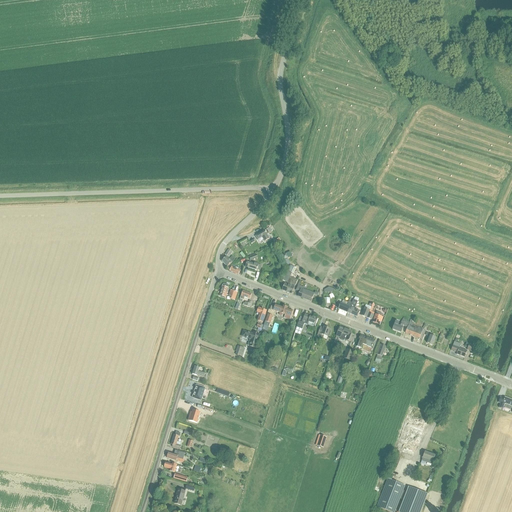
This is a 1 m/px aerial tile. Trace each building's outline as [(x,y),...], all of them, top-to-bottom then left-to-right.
[(258,240),(262,238),(265,242),(270,239),(265,231),(257,235),(258,236),(256,237),(258,240)] [(222,261),(227,267),(232,263),(226,257),(222,261)] [(247,262),(245,267),(248,268),(257,271),(257,270),(257,268),(258,269),(258,268),(257,268),(259,264),(254,263),(253,264),(247,262)] [(287,271),(282,280),(287,283),(287,284),(285,283),(282,290),(291,294),(292,294),(297,280),(290,277),(292,273),(295,267),(290,265),(287,271)] [(228,269),(228,270),(230,271),(238,274),(240,270),(232,266),(232,267),(229,267),(228,269)] [(223,285),(222,285),(220,296),(226,298),(228,290),(227,290),(228,285),(224,284),(223,285)] [(299,292),(298,296),(311,301),(314,294),(303,289),(303,287),(298,285),(296,291),(299,292)] [(229,290),(227,296),(230,296),(229,299),(234,301),(236,292),(229,290)] [(252,295),(243,291),(240,300),(243,301),(243,300),(244,300),(245,297),(251,299),(252,295)] [(350,307),(348,313),(358,317),(360,311),(355,309),(358,302),(359,299),(358,298),(356,297),(355,298),(354,300),(352,303),(350,307)] [(341,303),(338,309),(348,313),(350,307),(352,303),(348,301),(348,302),(346,305),(342,303),(341,303)] [(293,311),(287,309),(288,308),(283,306),(282,307),(275,305),(275,307),(271,306),(270,310),(279,313),(279,314),(279,315),(281,316),(283,315),(283,314),(291,317),(293,311)] [(262,309),(258,308),(257,312),(260,313),(258,321),(262,323),(266,311),(262,309)] [(367,317),(369,312),(370,310),(364,308),(361,315),(367,317)] [(376,314),(373,322),(378,324),(380,325),(381,321),(383,317),(381,316),(382,314),(377,312),(376,314)] [(265,322),(264,325),(269,327),(270,323),(273,316),(268,314),(265,322)] [(299,321),(297,327),(302,329),(304,324),(315,328),(316,325),(318,319),(310,316),(305,314),(303,320),(302,323),(299,321)] [(403,319),(400,325),(407,327),(409,322),(406,321),(403,319)] [(396,321),(393,329),(401,332),(403,327),(398,325),(399,322),(396,321)] [(410,322),(406,333),(420,338),(424,328),(410,322)] [(323,328),(320,327),(317,335),(323,337),(324,336),(328,337),(331,329),(324,327),(323,328)] [(351,332),(340,327),(336,336),(340,338),(341,340),(344,341),(345,340),(352,342),(355,336),(350,334),(351,332)] [(249,347),(254,348),(259,334),(254,333),(253,334),(246,332),(245,337),(250,339),(249,344),(248,344),(247,346),(249,346),(249,347)] [(426,333),(425,335),(429,337),(427,343),(433,345),(436,338),(431,336),(432,335),(426,333)] [(358,343),(356,347),(362,349),(362,350),(370,353),(372,349),(373,346),(375,341),(367,338),(361,335),(358,343)] [(467,351),(459,348),(461,344),(454,342),(451,350),(457,352),(457,354),(465,357),(467,351)] [(378,355),(377,355),(375,362),(380,364),(382,357),(383,358),(387,346),(380,344),(377,354),(378,355)] [(242,357),(244,349),(238,346),(235,355),(242,357)] [(353,352),(347,350),(344,358),(350,361),(353,352)] [(193,373),(192,375),(197,376),(204,378),(205,374),(198,371),(199,368),(197,367),(195,367),(194,370),(193,373)] [(197,385),(193,397),(201,400),(205,388),(197,385)] [(501,397),(499,403),(500,403),(499,408),(502,409),(503,407),(510,410),(511,405),(511,400),(505,398),(504,399),(501,397)] [(188,420),(188,421),(191,422),(197,424),(199,418),(200,413),(196,411),(193,410),(192,413),(191,415),(191,416),(191,415),(190,415),(190,416),(188,420)] [(208,420),(205,427),(211,429),(211,427),(213,423),(216,415),(213,414),(210,413),(210,414),(208,420)] [(415,420),(404,449),(416,454),(427,424),(415,420)] [(172,441),(171,444),(171,445),(172,445),(173,445),(172,447),(174,448),(176,449),(180,450),(181,446),(180,446),(181,443),(177,442),(178,439),(179,436),(180,435),(180,433),(178,433),(176,432),(175,434),(175,435),(174,435),(173,437),(172,441)] [(323,447),(327,437),(321,436),(318,446),(323,447)] [(169,452),(167,458),(177,461),(184,463),(185,460),(183,460),(185,453),(182,452),(176,450),(174,454),(169,452)] [(422,461),(432,465),(435,456),(425,452),(422,461)] [(166,462),(165,467),(170,469),(170,471),(175,472),(178,465),(172,463),(172,464),(166,462)] [(187,482),(188,478),(175,474),(174,478),(187,482)] [(395,511),(405,486),(388,479),(377,507),(389,511),(395,511)] [(420,511),(428,495),(409,487),(399,511),(420,511)] [(185,492),(178,490),(174,503),(181,505),(185,492)]
